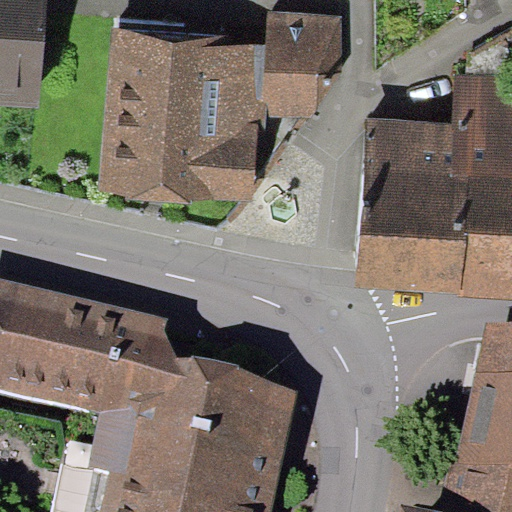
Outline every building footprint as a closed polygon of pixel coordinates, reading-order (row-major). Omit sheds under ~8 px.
[(0,0),(0,73),(31,76),(37,0),(0,0)] [(102,175),(246,187),(256,66),(281,68),(278,107),(307,108),(335,69),(334,19),(266,15),(263,48),(219,44),(221,30),(115,21),(102,175)] [(356,258),(511,268),(511,26),(470,51),(468,78),(454,77),(451,115),(449,115),(448,129),(361,125),(352,254),(350,253),(350,260),(356,260),(356,258)] [(260,511),(284,408),(185,385),(192,352),(0,308),(0,393),(80,411),(84,421),(104,428),(97,456),(80,452),(59,457),(46,511),(260,511)] [(511,344),(488,342),(484,363),(472,416),(458,482),(511,492),(511,344)] [(511,511),(511,492),(458,482),(450,511),(511,511)]
